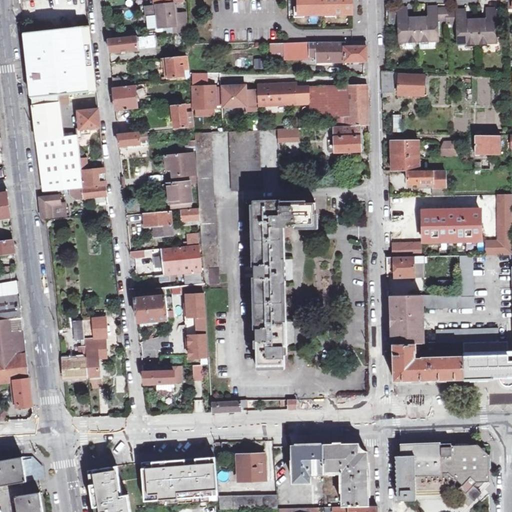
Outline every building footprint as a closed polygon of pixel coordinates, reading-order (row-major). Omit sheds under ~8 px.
[(298,0),(299,8),(303,8),(303,14),(326,14),(326,11),(336,11),(336,14),(353,14),(352,0),(298,0)] [(146,7),(148,28),(176,26),(177,33),(187,32),(186,13),(175,13),(174,4),(146,7)] [(400,7),(400,10),(400,23),(400,40),(404,40),(419,40),(423,39),(438,39),(438,20),(438,9),(438,7),(430,7),(429,22),(427,22),(427,17),(412,17),(412,22),(409,22),(409,7),(400,7)] [(448,9),(438,9),(438,20),(448,20),(448,12),(448,9)] [(458,12),(458,23),(458,44),(497,44),(497,10),(488,10),(488,25),(485,25),(485,20),(470,20),(470,25),(468,25),(468,10),(458,10),(458,12)] [(458,23),(458,12),(448,12),(448,20),(447,23),(458,23)] [(29,64),(32,98),(59,95),(70,94),(96,91),(90,26),(26,33),(29,64)] [(153,35),(137,37),(138,52),(155,50),(153,35)] [(138,52),(137,37),(109,40),(111,54),(138,52)] [(438,39),(423,39),(424,50),(439,50),(438,39)] [(368,40),(356,41),(356,62),(368,62),(368,40)] [(419,40),(404,40),(404,50),(419,50),(419,40)] [(356,41),(345,41),(345,43),(345,62),(356,62),(356,41)] [(345,43),(286,45),(286,46),(286,57),(286,59),(311,59),(311,56),(317,56),(317,63),(345,62),(345,43)] [(158,58),(160,79),(169,78),(169,80),(187,78),(187,66),(189,66),(188,55),(158,58)] [(396,72),(389,72),(383,71),(383,92),(396,92),(396,72)] [(401,76),(401,91),(414,91),(414,95),(426,96),(426,76),(401,76)] [(138,109),(135,90),(135,85),(128,86),(127,77),(113,78),(114,87),(117,111),(138,109)] [(286,84),(260,85),(261,105),(298,104),(298,88),(298,87),(286,87),(286,84)] [(247,85),(224,86),(224,106),(247,105),(247,85)] [(369,85),(344,86),(310,87),(311,117),(333,116),(333,126),(335,126),(336,152),(362,151),(362,129),(363,129),(364,125),(369,125),(369,105),(369,85)] [(215,86),(195,86),(196,107),(216,107),(215,86)] [(310,87),(298,88),(298,104),(310,103),(310,87)] [(72,104),(70,94),(59,95),(60,105),(72,104)] [(37,130),(38,139),(64,137),(60,105),(59,95),(32,98),(35,131),(37,130)] [(190,126),(187,104),(173,105),(174,116),(175,128),(190,126)] [(174,116),(173,105),(162,107),(164,117),(174,116)] [(99,110),(79,111),(80,128),(100,127),(99,110)] [(395,132),(403,132),(404,117),(396,116),(395,132)] [(298,128),(278,128),(279,141),(298,140),(298,128)] [(260,129),(230,130),(232,190),(262,189),(260,129)] [(200,208),(201,220),(201,225),(201,233),(202,245),(204,268),(218,267),(216,207),(215,207),(211,131),(195,132),(200,208)] [(147,132),(119,136),(120,146),(148,143),(147,132)] [(70,189),(83,187),(82,172),(78,135),(64,137),(38,139),(45,191),(70,189)] [(502,136),(490,136),(477,136),(477,154),(503,154),(502,136)] [(393,172),(407,171),(408,183),(419,183),(419,187),(447,187),(446,171),(420,171),(419,142),(392,142),(392,149),(392,163),(393,172)] [(443,156),(458,156),(457,142),(447,142),(443,147),(443,156)] [(194,151),(173,154),(174,170),(175,175),(184,175),(184,181),(167,183),(169,204),(192,201),(190,181),(197,180),(194,151)] [(174,170),(173,154),(165,154),(167,171),(174,170)] [(105,170),(82,172),(83,187),(107,185),(105,170)] [(107,185),(83,187),(70,189),(71,195),(78,199),(108,196),(107,185)] [(7,190),(0,191),(0,218),(10,217),(7,190)] [(41,196),(43,217),(69,215),(68,201),(63,202),(62,194),(41,196)] [(511,219),(511,195),(498,195),(499,240),(487,240),(487,255),(511,254),(511,219)] [(258,367),(285,367),(285,347),(287,347),(287,335),(287,322),(284,323),(284,284),(286,284),(286,272),(285,260),(283,259),(283,228),(299,228),(315,228),(315,226),(316,226),(316,203),(282,203),(282,199),(254,199),(258,367)] [(184,221),(201,220),(200,208),(181,210),(182,221),(184,221)] [(482,240),(482,210),(423,211),(424,226),(424,241),(482,240)] [(145,213),(146,226),(160,225),(161,235),(173,234),(171,211),(145,213)] [(199,245),(202,245),(201,233),(187,234),(187,236),(184,236),(185,247),(199,245)] [(14,241),(0,243),(0,255),(15,253),(14,241)] [(422,242),(392,243),(393,257),(422,256),(422,242)] [(185,247),(162,249),(166,274),(188,272),(189,285),(203,283),(199,245),(185,247)] [(461,255),(461,263),(461,294),(392,296),(393,309),(397,312),(422,312),(422,309),(475,307),(474,255),(461,255)] [(393,257),(392,257),(387,257),(387,266),(394,266),(394,277),(425,277),(425,256),(422,256),(393,257)] [(204,268),(205,283),(219,282),(218,267),(204,268)] [(446,280),(431,280),(431,288),(446,288),(446,280)] [(189,285),(182,285),(182,292),(205,291),(205,283),(203,283),(189,285)] [(205,294),(187,295),(188,317),(207,316),(205,294)] [(136,299),(139,325),(168,322),(166,295),(136,299)] [(0,299),(0,384),(14,382),(17,406),(32,405),(20,297),(0,299)] [(207,316),(188,317),(189,327),(207,325),(207,316)] [(103,319),(84,320),(85,338),(85,340),(86,353),(88,377),(100,376),(99,360),(99,355),(108,354),(107,344),(105,344),(103,319)] [(76,339),(85,338),(84,320),(75,321),(76,339)] [(207,325),(189,327),(190,336),(208,335),(207,325)] [(394,328),(394,344),(394,381),(430,380),(465,379),(509,378),(509,376),(508,371),(508,367),(508,363),(508,341),(500,342),(500,338),(499,329),(437,330),(438,343),(464,343),(464,357),(423,358),(423,359),(418,359),(415,357),(415,352),(416,352),(416,344),(423,344),(423,328),(394,328)] [(208,335),(190,336),(191,358),(209,357),(208,335)] [(143,359),(158,357),(157,353),(169,352),(167,337),(141,339),(143,359)] [(86,353),(80,354),(80,359),(74,360),(75,378),(88,377),(86,353)] [(74,360),(63,360),(65,378),(75,378),(74,360)] [(160,383),(175,383),(175,370),(158,371),(157,364),(143,365),(145,384),(160,383)] [(195,365),(195,380),(204,380),(204,365),(195,365)] [(175,383),(160,383),(160,392),(175,391),(175,383)] [(289,400),(289,409),(300,409),(299,404),(299,400),(289,400)] [(214,412),(241,411),(241,408),(250,407),(249,401),(213,402),(214,407),(214,412)] [(293,483),(310,482),(310,476),(324,475),(324,474),(343,474),(343,479),(340,479),(340,484),(343,484),(344,506),(369,505),(368,478),(367,452),(359,453),(358,444),(313,446),(293,446),(293,449),(293,483)] [(441,448),(441,446),(401,447),(401,456),(397,456),(398,501),(408,501),(417,500),(416,474),(450,473),(462,486),(461,489),(467,494),(476,482),(485,481),(490,475),(489,455),(480,445),(466,445),(452,446),(452,447),(441,448)] [(266,480),(265,454),(257,455),(256,452),(248,452),(247,455),(239,455),(241,480),(266,480)] [(23,461),(33,459),(37,481),(46,479),(44,466),(33,455),(23,456),(23,458),(23,461)] [(0,486),(27,482),(23,458),(0,461),(0,486)] [(33,459),(23,461),(27,482),(37,481),(33,459)] [(219,501),(216,461),(143,466),(145,505),(219,501)] [(126,511),(119,464),(89,469),(95,511),(126,511)] [(16,497),(18,511),(43,511),(40,493),(16,497)] [(219,496),(220,510),(279,508),(278,494),(219,496)]
